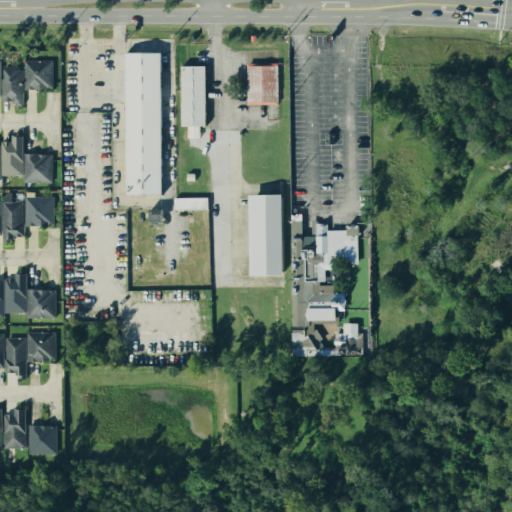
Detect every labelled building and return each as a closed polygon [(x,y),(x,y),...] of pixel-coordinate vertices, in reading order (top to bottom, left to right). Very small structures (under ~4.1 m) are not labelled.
[(125,53),(161,53),(161,195),(125,195),(125,53)] [(51,58),(23,58),(23,88),(51,88),(51,58)] [(248,63),(277,62),(277,102),(247,103),(248,63)] [(21,104),(11,104),(11,99),(2,99),(2,65),(21,65),(21,104)] [(181,66),(205,66),(205,125),(181,125),(181,66)] [(324,132),(324,142),(332,142),(332,132),(324,132)] [(23,134),(10,133),(10,138),(0,138),(0,174),(22,174),(23,134)] [(50,151),(23,151),(23,181),(50,181),(50,151)] [(281,273),(249,273),(248,194),(280,193),(281,273)] [(52,195),(24,195),(24,225),(52,225),(52,195)] [(208,209),(208,197),(175,197),(175,209),(208,209)] [(0,242),(13,242),(13,237),(22,237),(22,201),(1,201),(0,242)] [(511,203),(470,251),(498,275),(511,259),(511,203)] [(150,220),(161,220),(162,209),(150,209),(150,220)] [(369,232),(368,256),(378,256),(378,232),(369,232)] [(290,237),(301,237),(301,247),(316,247),(315,237),(321,237),(325,237),(325,259),(330,259),(341,260),(342,308),(333,308),(333,311),(333,331),(347,331),(360,331),(360,354),(291,354),(290,237)] [(25,272),(13,271),(13,276),(3,276),(2,312),(25,312),(25,272)] [(369,276),(369,299),(381,300),(381,276),(369,276)] [(54,287),(27,287),(27,317),(54,317),(54,287)] [(53,332),(26,332),(26,362),(53,362),(53,332)] [(24,376),(13,376),(13,371),(3,371),(3,335),(24,335),(24,376)] [(24,407),(11,407),(11,412),(1,412),(0,448),(23,448),(24,407)] [(54,453),(26,453),(26,424),(54,424),(54,453)]
